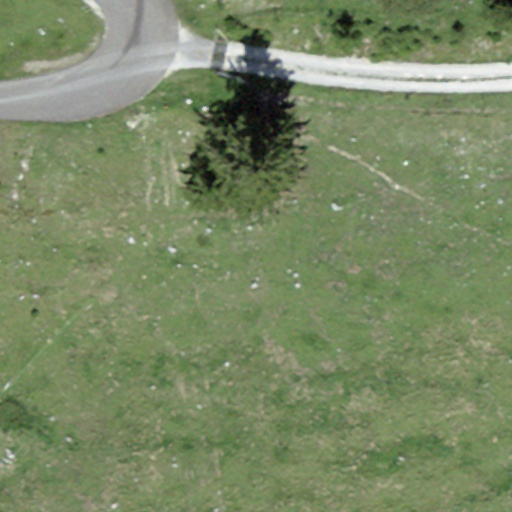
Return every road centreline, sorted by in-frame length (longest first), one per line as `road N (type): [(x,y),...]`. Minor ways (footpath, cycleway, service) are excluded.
road 1 (track): [(511,73),(379,71),(148,39)]
road 2 (track): [(142,0),(148,39),(131,71),(93,88),(0,93)]
